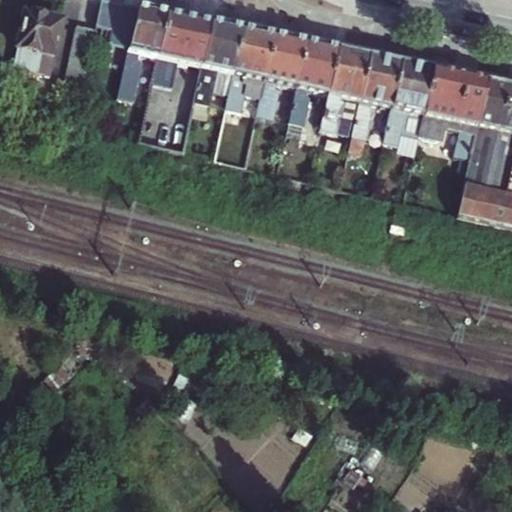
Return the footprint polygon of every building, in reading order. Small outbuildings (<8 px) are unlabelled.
[(156,60),(165,19),(101,5),(96,31),(112,35),(109,50),(126,54),(116,104),(132,108),(143,58),(156,60)] [(26,18),(23,17),(12,72),(49,80),(59,27),(49,25),(49,22),(45,22),(45,18),(27,15),(26,18)] [(200,75),(210,28),(165,19),(156,60),(155,65),(150,90),(171,94),(176,70),(200,75)] [(232,81),(242,35),(210,28),(200,75),(193,108),(208,111),(214,84),(211,81),(212,77),(232,81)] [(84,92),(95,35),(77,31),(68,77),(73,78),(71,89),(84,92)] [(259,102),(272,41),(242,35),(232,81),(224,115),(239,118),(243,98),(246,99),(248,101),(254,102),(256,101),(259,102)] [(274,90),(295,95),(305,48),(272,41),(259,102),(252,134),(268,137),(277,97),(273,94),(274,90)] [(306,97),(326,101),(336,55),(305,48),(295,95),(287,129),(302,132),(308,104),(305,101),(306,97)] [(357,108),(366,61),(336,55),(326,101),(319,135),(334,139),(340,113),(336,109),(337,104),(357,108)] [(389,115),(398,68),(366,61),(357,108),(347,157),(359,159),(362,145),(364,146),(371,118),(368,114),(369,111),(389,115)] [(417,143),(418,138),(431,75),(398,68),(389,115),(382,150),(397,153),(400,139),(417,143)] [(454,163),(468,166),(486,87),(431,75),(418,138),(423,144),(435,146),(441,143),(444,134),(460,137),(454,163)] [(511,235),(511,92),(486,87),(468,166),(456,222),(511,235)] [(144,120),(138,149),(182,159),(188,130),(144,120)] [(331,153),(334,139),(319,135),(316,150),(331,153)] [(396,157),(413,159),(417,143),(400,139),(397,153),(396,157)] [(242,482),(267,502),(285,478),(260,459),(242,482)] [(299,494),(323,494),(324,475),(300,475),(299,494)]
